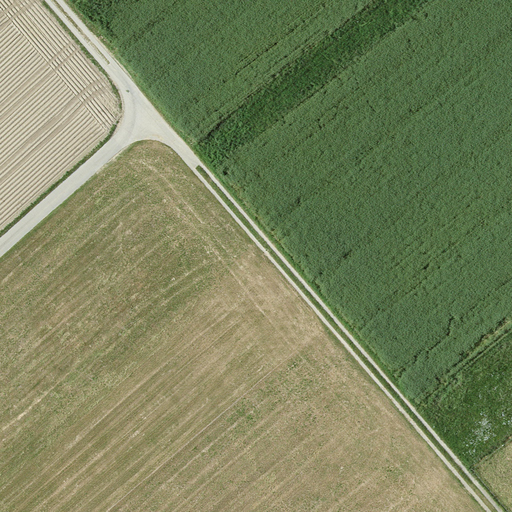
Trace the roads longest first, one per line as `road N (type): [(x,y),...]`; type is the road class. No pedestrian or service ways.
road 1 (track): [(496,511),(151,113)]
road 2 (track): [(0,248),(151,113)]
road 3 (track): [(151,113),(53,0)]
